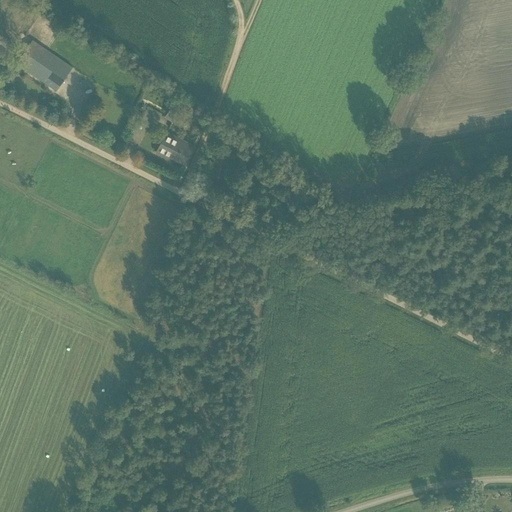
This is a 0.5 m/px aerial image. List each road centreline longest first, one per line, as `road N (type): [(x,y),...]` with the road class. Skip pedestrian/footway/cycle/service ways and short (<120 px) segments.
road 1 (unclassified): [(511,359),(180,193)]
road 2 (track): [(511,177),(248,227)]
road 3 (unclassified): [(180,193),(242,35),(236,0)]
road 4 (unclassified): [(180,193),(0,102)]
road 5 (unclassified): [(345,511),(449,483),(511,479)]
